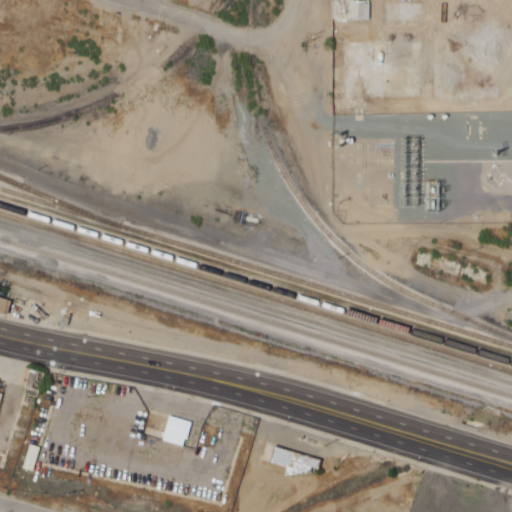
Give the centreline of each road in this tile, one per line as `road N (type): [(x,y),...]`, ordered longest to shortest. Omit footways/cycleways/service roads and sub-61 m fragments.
road 1 (primary): [(0,336),(219,380),(378,424)]
road 2 (primary): [(378,424),(511,464)]
